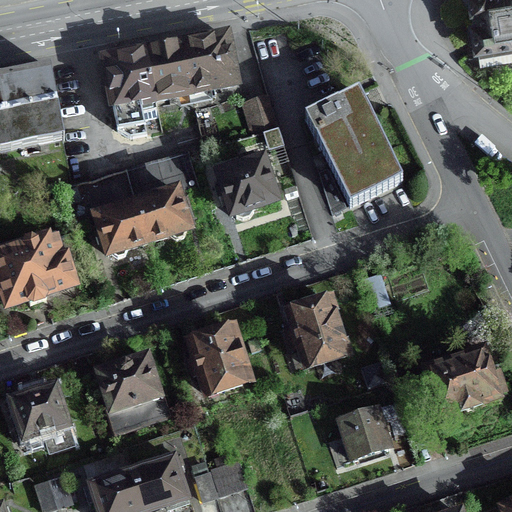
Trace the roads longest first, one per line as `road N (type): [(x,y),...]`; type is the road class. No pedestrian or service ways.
road 1 (residential): [(478,208),(0,367)]
road 2 (primary): [(166,0),(0,32)]
road 3 (residential): [(511,460),(355,511)]
road 4 (residential): [(478,208),(410,63)]
road 5 (residential): [(410,63),(511,145)]
